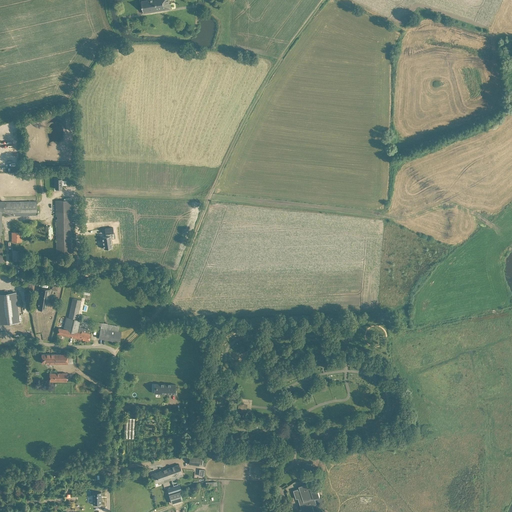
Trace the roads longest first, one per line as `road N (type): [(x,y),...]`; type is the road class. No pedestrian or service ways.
road 1 (track): [(161,308),(180,282),(242,124),(280,54),(323,0)]
road 2 (unclassified): [(108,511),(114,352),(0,344)]
